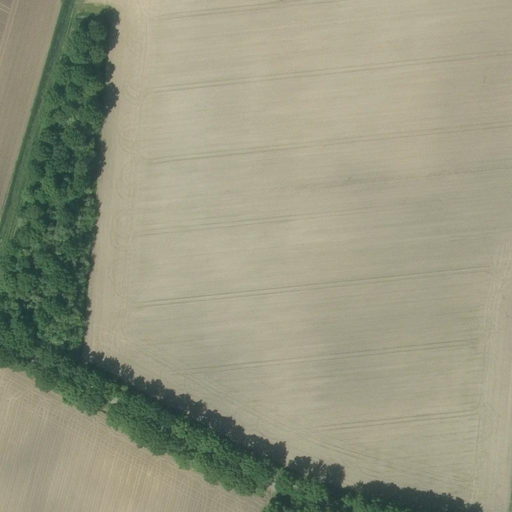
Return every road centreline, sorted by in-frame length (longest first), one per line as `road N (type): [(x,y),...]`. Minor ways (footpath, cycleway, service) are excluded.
road 1 (track): [(363,511),(286,484),(0,334)]
road 2 (track): [(0,268),(78,0)]
